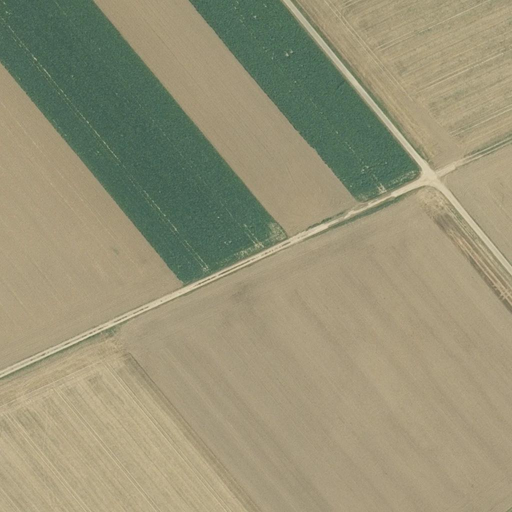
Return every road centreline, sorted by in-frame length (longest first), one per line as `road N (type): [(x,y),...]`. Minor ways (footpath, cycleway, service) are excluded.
road 1 (track): [(0,378),(434,179)]
road 2 (track): [(511,272),(288,0)]
